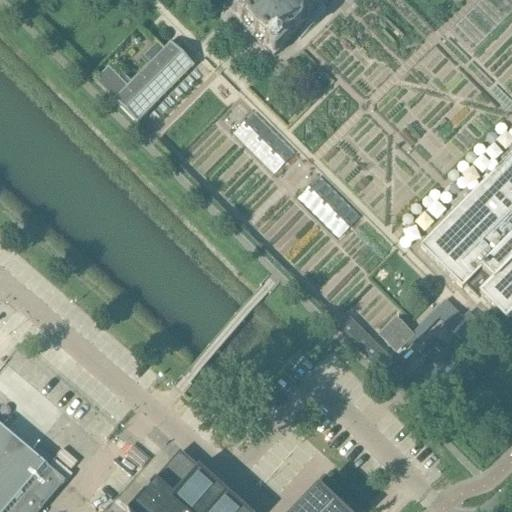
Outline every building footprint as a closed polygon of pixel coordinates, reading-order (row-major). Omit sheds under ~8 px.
[(273,59),(283,49),(281,48),(303,26),(305,27),(315,17),(314,16),(330,0),(250,0),(242,9),(241,7),(231,17),(241,27),(242,26),(264,47),(263,49),(273,59)] [(113,102),(136,125),(193,68),(170,45),(164,51),(163,51),(157,44),(143,58),(150,65),(131,84),(123,75),(118,79),(109,69),(96,81),(114,101),(113,102)] [(511,156),(467,202),(460,209),(420,250),(461,291),(465,287),(478,300),(480,298),(504,322),(511,314),(511,156)] [(450,332),(473,355),(491,336),(468,314),(450,332)] [(378,337),(396,356),(405,347),(408,350),(428,329),(423,325),(412,336),(396,319),(378,337)] [(404,374),(350,320),(341,329),(395,383),(404,374)] [(412,383),(404,392),(420,408),(429,399),(412,383)] [(0,511),(40,511),(44,508),(65,484),(30,454),(29,453),(4,432),(0,428),(0,511)] [(245,511),(180,453),(125,511),(245,511)] [(334,511),(342,503),(323,485),(314,494),(316,495),(299,511),(334,511)]
